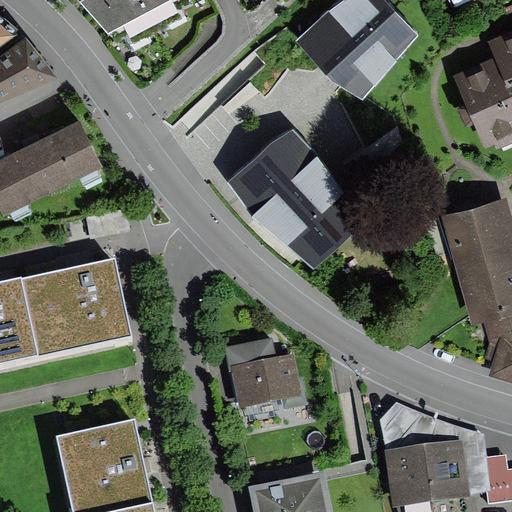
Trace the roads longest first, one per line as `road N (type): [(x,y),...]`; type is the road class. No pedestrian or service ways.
road 1 (residential): [(205,220),(266,281),(348,341),(445,389),(511,410)]
road 2 (residential): [(228,511),(179,284),(184,254),(205,220)]
road 3 (residential): [(27,0),(205,220)]
